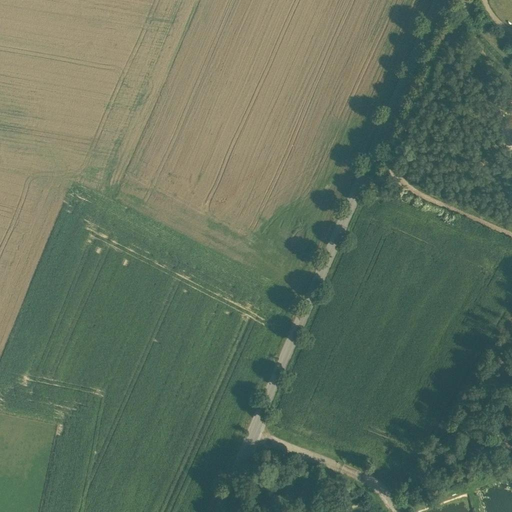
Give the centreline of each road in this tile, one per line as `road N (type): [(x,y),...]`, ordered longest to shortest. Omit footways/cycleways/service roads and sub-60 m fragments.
road 1 (tertiary): [(440,0),(219,511)]
road 2 (track): [(511,231),(410,189),(392,161),(450,27),(472,0)]
